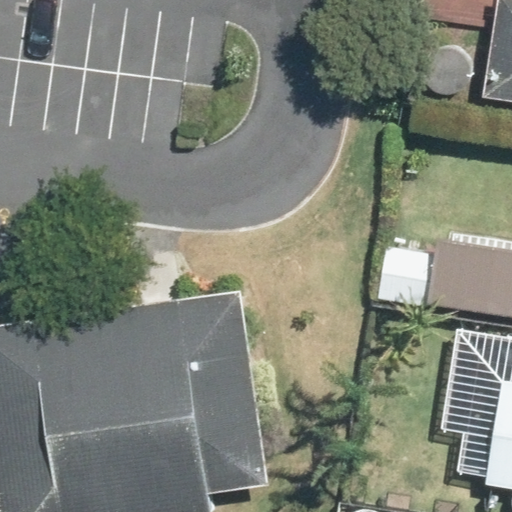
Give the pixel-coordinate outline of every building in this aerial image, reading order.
[(511,0),(501,0),(489,90),(511,93),(511,0)] [(407,75),(404,97),(425,99),(427,77),(407,75)] [(431,262),(395,257),(390,301),(425,306),(431,262)] [(0,511),(35,511),(184,491),(180,464),(241,455),(213,262),(0,292),(0,511)] [(505,388),(493,478),(511,480),(511,355),(502,354),(497,388),(505,388)]
